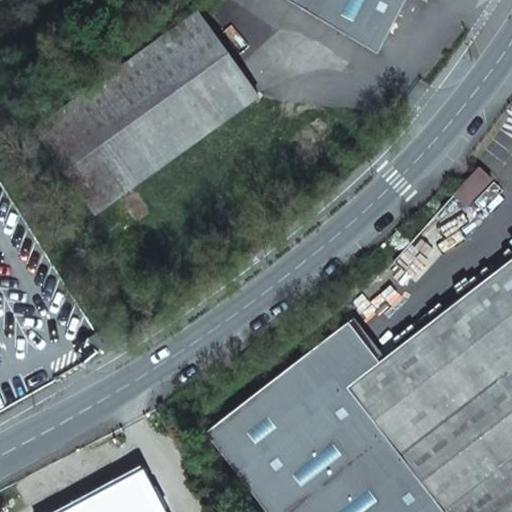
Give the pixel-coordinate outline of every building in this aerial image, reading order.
[(274,0),(376,57),(406,0),(274,0)] [(98,213),(260,97),(201,15),(40,128),(98,213)] [(451,200),(464,212),(489,185),(477,173),(451,200)] [(511,511),(511,265),(380,367),(344,395),(434,511),(511,511)] [(97,352),(131,333),(123,319),(89,339),(97,352)] [(348,334),(202,433),(265,511),(434,511),(344,395),(380,367),(348,334)] [(164,511),(141,470),(62,511),(164,511)]
